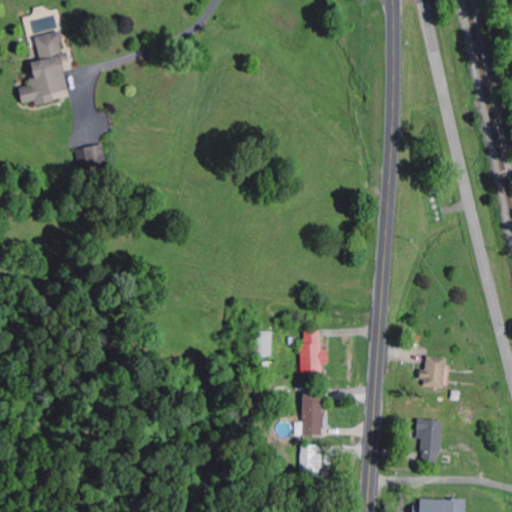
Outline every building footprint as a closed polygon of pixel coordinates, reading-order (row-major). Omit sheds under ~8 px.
[(36,36),(42,60),(32,62),(36,82),(19,86),(23,105),(35,102),(36,106),(55,102),(53,94),(69,90),(63,59),(66,58),(61,31),(36,36)] [(322,329),(305,330),(306,344),(301,344),(302,375),(325,374),(325,364),(330,364),(330,350),(322,350),(322,329)] [(256,331),(255,357),(273,357),(274,332),(256,331)] [(447,358),(428,357),(427,372),(423,372),(423,388),(446,389),(447,358)] [(325,432),(324,395),(304,395),(305,432),(325,432)] [(422,453),(428,454),(427,460),(441,461),(444,421),(419,420),(418,440),(423,440),(422,453)] [(324,454),(318,454),(318,446),(303,446),(302,475),(320,475),(320,469),(323,469),(324,454)] [(466,511),(467,501),(421,499),(420,511),(466,511)]
